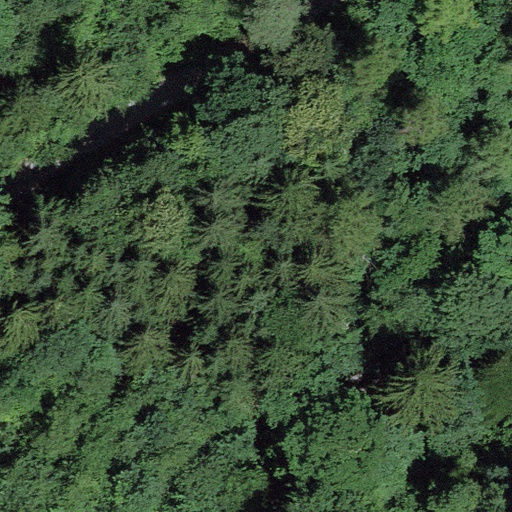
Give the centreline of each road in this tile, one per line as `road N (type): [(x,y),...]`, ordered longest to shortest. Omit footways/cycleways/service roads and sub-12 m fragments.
road 1 (track): [(258,511),(511,216)]
road 2 (track): [(325,0),(90,138),(0,204)]
